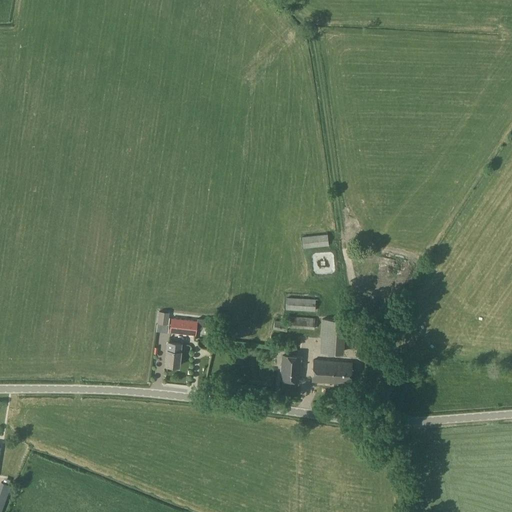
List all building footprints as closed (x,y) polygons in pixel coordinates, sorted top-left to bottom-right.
[(327,234),(301,237),(302,249),(328,246),(327,234)] [(285,309),(315,311),(315,299),(286,297),(285,309)] [(158,311),(157,323),(169,324),(169,318),(168,317),(168,312),(158,311)] [(287,327),(314,329),(315,318),(288,316),(287,327)] [(197,320),(170,317),(169,331),(195,335),(197,320)] [(321,318),(319,352),(343,354),(345,319),(321,318)] [(274,320),(272,329),(286,331),(287,323),(274,320)] [(179,351),(180,343),(168,342),(165,365),(178,366),(180,351),(179,351)] [(301,362),(298,361),(299,356),(282,354),(280,379),(297,380),(297,374),(300,374),(301,362)] [(311,381),(349,383),(350,361),(312,359),(311,381)] [(420,473),(420,460),(409,461),(409,473),(420,473)] [(0,481),(0,511),(10,485),(0,481)]
